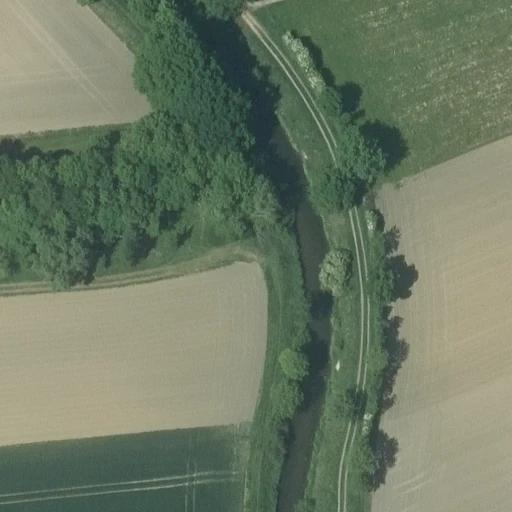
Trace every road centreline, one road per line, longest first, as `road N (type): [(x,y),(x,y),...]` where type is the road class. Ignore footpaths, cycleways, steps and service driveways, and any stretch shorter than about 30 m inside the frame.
road 1 (track): [(237,0),(318,108),(346,165),(364,233),(373,361),(350,511)]
road 2 (track): [(0,294),(162,277),(256,251)]
